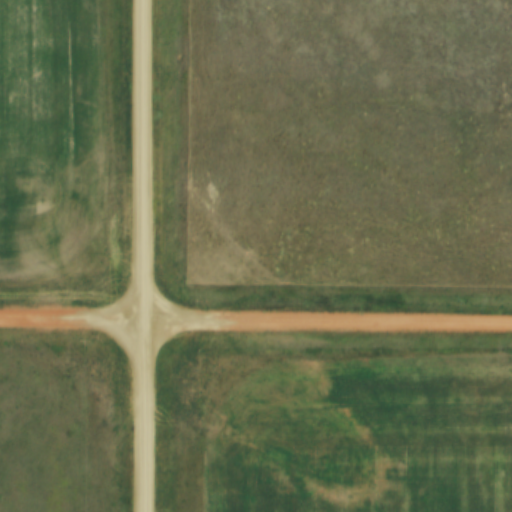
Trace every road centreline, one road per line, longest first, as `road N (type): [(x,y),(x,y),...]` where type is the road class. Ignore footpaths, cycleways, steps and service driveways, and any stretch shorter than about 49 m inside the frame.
road 1 (residential): [(0,320),(511,326)]
road 2 (residential): [(142,0),(143,511)]
